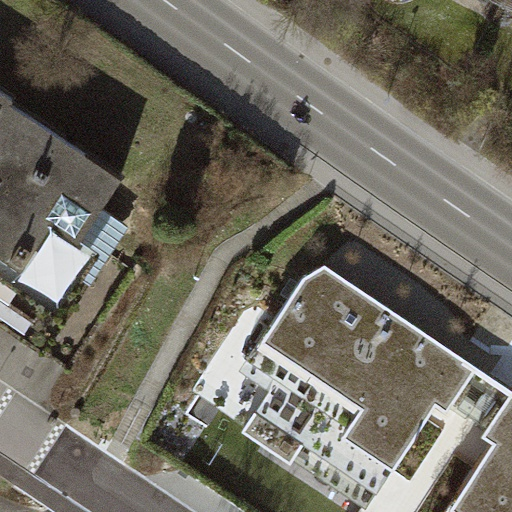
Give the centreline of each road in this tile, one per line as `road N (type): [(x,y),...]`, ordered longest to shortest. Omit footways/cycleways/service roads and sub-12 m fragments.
road 1 (secondary): [(160,0),(511,245)]
road 2 (residential): [(140,511),(0,413)]
